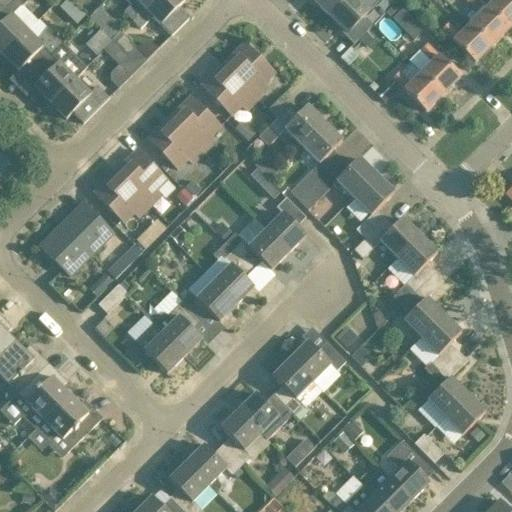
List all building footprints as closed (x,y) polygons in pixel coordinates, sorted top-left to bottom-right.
[(0,0),(0,12),(12,0),(0,0)] [(28,32),(27,32),(36,23),(22,9),(26,4),(22,0),(12,0),(0,12),(0,55),(2,57),(28,32)] [(125,14),(134,23),(156,0),(124,0),(132,7),(125,14)] [(186,2),(183,0),(156,0),(134,23),(141,31),(153,19),(172,38),(189,21),(178,10),(186,2)] [(311,0),(328,16),(344,0),(311,0)] [(377,0),(344,0),(328,16),(347,35),(361,21),(380,2),(377,0)] [(511,0),(478,0),(488,9),(509,31),(511,28),(511,0)] [(424,31),(396,4),(386,14),(414,42),(424,31)] [(86,17),(77,8),(68,17),(77,26),(86,17)] [(89,19),(97,27),(108,16),(100,9),(89,19)] [(470,26),(492,48),(509,31),(488,9),(470,26)] [(433,20),(425,27),(427,29),(432,35),(433,34),(440,27),(433,20)] [(475,65),(492,48),(470,26),(460,37),(449,25),(442,32),(453,43),(475,65)] [(33,74),(63,45),(47,30),(36,41),(28,32),(2,57),(18,74),(25,66),(33,74)] [(112,42),(129,59),(138,51),(120,33),(112,42)] [(129,59),(112,42),(103,51),(120,68),(129,59)] [(86,71),(85,70),(86,69),(63,45),(33,74),(42,83),(34,90),(50,106),(76,81),(86,71)] [(223,67),(258,102),(269,91),(265,85),(274,75),(245,45),(223,67)] [(422,76),(443,97),(461,79),(447,65),(439,57),(438,58),(427,47),(421,53),(433,65),(422,76)] [(231,118),(240,109),(245,114),(258,102),(223,67),(202,88),(231,118)] [(400,74),(399,75),(393,81),(425,114),(443,97),(422,76),(411,86),(400,74)] [(97,89),(90,96),(76,81),(50,106),(66,121),(73,115),(84,126),(109,101),(97,89)] [(170,120),(204,156),(215,145),(211,139),(221,129),(191,99),(170,120)] [(289,108),(280,100),(268,112),(277,121),(289,109),(289,108)] [(268,148),(278,138),(285,131),(302,149),(325,126),(307,109),(298,118),(289,109),(259,139),(268,148)] [(178,172),(187,163),(192,168),(204,156),(170,120),(148,142),(178,172)] [(256,135),(243,122),(235,130),(248,143),(256,135)] [(289,193),(299,204),(341,161),(333,153),(342,143),(325,126),(302,149),(318,165),(289,193)] [(116,174),(151,209),(162,198),(157,193),(167,182),(137,153),(116,174)] [(268,181),(275,174),(262,160),(255,167),(268,181)] [(337,184),(354,201),(377,178),(359,160),(350,170),(341,161),(299,204),(308,213),(337,184)] [(124,225),(133,216),(138,221),(151,209),(116,174),(94,195),(124,225)] [(356,232),(365,241),(385,221),(376,213),(394,195),(377,178),(354,201),(371,218),(356,232)] [(192,183),(185,189),(195,199),(201,192),(192,183)] [(269,184),(263,190),(274,201),(280,194),(269,184)] [(176,198),(185,208),(193,200),(184,190),(176,198)] [(283,216),(266,233),(288,255),(306,238),(297,229),(306,220),(286,199),(276,209),(283,216)] [(83,206),(62,228),(91,257),(113,236),(83,206)] [(380,244),(397,261),(420,238),(403,221),(393,230),(385,221),(365,241),(353,252),(363,262),(380,244)] [(221,224),(213,232),(225,244),(233,236),(221,224)] [(70,279),(91,257),(62,228),(40,249),(70,279)] [(187,236),(179,228),(170,237),(177,245),(187,236)] [(266,233),(258,241),(247,229),(237,238),(235,235),(226,244),(253,272),(262,264),(271,273),(288,255),(266,233)] [(114,265),(134,245),(121,233),(102,253),(114,265)] [(145,252),(155,243),(145,233),(136,242),(145,252)] [(420,238),(397,261),(414,278),(392,299),(396,302),(400,307),(434,274),(427,266),(437,256),(420,238)] [(231,269),(214,285),(236,307),(254,290),(245,280),(253,272),(226,244),(217,253),(224,261),(223,261),(231,269)] [(135,247),(123,258),(131,266),(142,255),(135,247)] [(444,284),(434,274),(400,307),(401,308),(410,317),(404,323),(421,341),(444,318),(427,301),(444,284)] [(112,283),(105,275),(97,283),(105,291),(112,283)] [(190,295),(181,304),(201,324),(210,315),(219,324),(236,307),(214,285),(197,302),(190,295)] [(98,307),(106,315),(107,316),(127,297),(118,288),(98,307)] [(396,302),(382,316),(387,322),(401,308),(400,307),(396,302)] [(165,315),(153,327),(185,359),(202,341),(193,332),(201,324),(181,304),(167,318),(165,315)] [(0,358),(15,343),(7,335),(12,329),(0,316),(0,358)] [(431,381),(432,382),(459,355),(450,346),(461,335),(444,318),(421,341),(438,357),(425,371),(433,379),(431,381)] [(185,359),(153,327),(135,344),(167,376),(185,359)] [(351,332),(340,344),(347,351),(358,340),(351,332)] [(15,343),(0,358),(0,378),(17,396),(48,365),(30,347),(25,353),(15,343)] [(144,354),(134,344),(124,355),(133,365),(144,354)] [(308,344),(291,361),(313,384),(330,367),(336,374),(346,364),(326,344),(317,353),(308,344)] [(428,402),(445,420),(468,397),(451,380),(468,363),(459,355),(432,382),(426,388),(434,396),(428,402)] [(296,401),(313,384),(291,361),(273,379),(282,388),(274,396),(293,415),(294,416),(302,408),(296,401)] [(48,365),(17,396),(31,410),(22,418),(36,432),(45,423),(70,398),(61,389),(67,384),(48,365)] [(266,442),(283,425),(293,415),(274,396),(265,405),(256,395),(239,413),(260,437),(266,442)] [(485,415),(468,397),(445,420),(463,437),(485,415)] [(70,398),(45,423),(72,450),(103,420),(84,402),(79,407),(70,398)] [(230,440),(222,448),(242,468),(250,460),(243,453),(260,437),(239,413),(221,430),(230,440)] [(354,444),(363,434),(352,422),(342,431),(354,444)] [(477,429),(470,436),(477,444),(484,436),(477,429)] [(354,446),(343,435),(333,444),(344,455),(354,446)] [(424,436),(414,446),(434,466),(444,456),(424,436)] [(306,440),(300,446),(309,455),(315,449),(306,440)] [(399,472),(389,482),(410,504),(429,485),(426,482),(434,474),(403,443),(387,459),(399,472)] [(231,478),(242,468),(222,448),(213,456),(204,447),(187,465),(209,488),(225,472),(231,478)] [(209,488),(187,465),(169,482),(178,491),(170,500),(181,511),(198,511),(192,505),(209,488)] [(503,485),(511,493),(511,479),(510,478),(503,485)] [(285,489),(276,479),(266,488),(276,498),(285,489)] [(402,511),(410,504),(389,482),(372,498),(371,499),(383,511),(402,511)] [(39,497),(41,499),(53,511),(55,511),(64,504),(48,488),(39,497)] [(372,498),(363,489),(345,506),(348,509),(344,511),(383,511),(371,499),(372,498)] [(22,505),(34,505),(34,497),(22,496),(22,505)] [(181,511),(170,500),(161,508),(152,499),(139,511),(181,511)] [(274,500),(265,509),(268,511),(284,511),(285,511),(274,500)] [(338,500),(332,507),(337,511),(343,511),(347,509),(338,500)] [(508,511),(500,503),(490,511),(487,511),(485,511),(508,511)]
